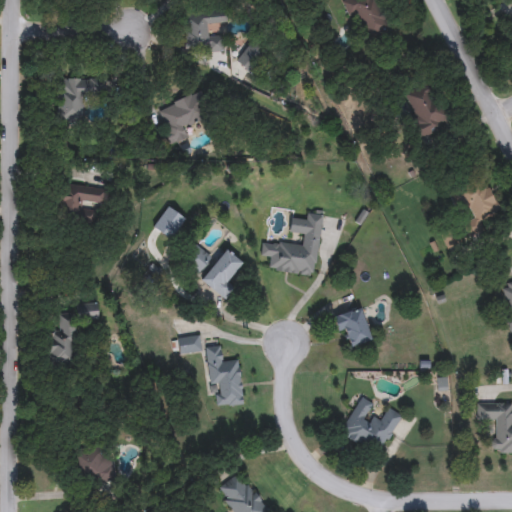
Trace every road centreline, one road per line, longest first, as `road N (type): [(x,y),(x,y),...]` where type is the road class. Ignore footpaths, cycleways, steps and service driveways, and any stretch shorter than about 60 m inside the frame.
road 1 (residential): [(14,0),(10,511)]
road 2 (residential): [(511,499),(383,503),(320,479),(290,441),(285,345)]
road 3 (residential): [(436,0),(511,145)]
road 4 (residential): [(134,24),(14,27)]
